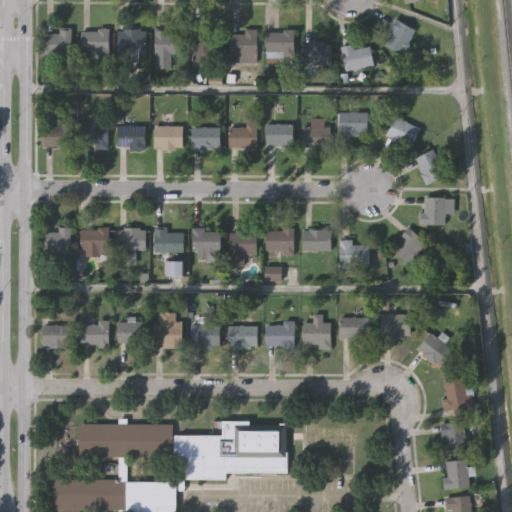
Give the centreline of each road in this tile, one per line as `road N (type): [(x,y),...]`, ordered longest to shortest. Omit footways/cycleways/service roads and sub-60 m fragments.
road 1 (tertiary): [(20,511),(22,0)]
road 2 (tertiary): [(3,0),(1,457)]
road 3 (residential): [(0,386),(369,388)]
road 4 (residential): [(22,189),(377,190)]
road 5 (residential): [(369,388),(384,390),(396,406),(408,511)]
